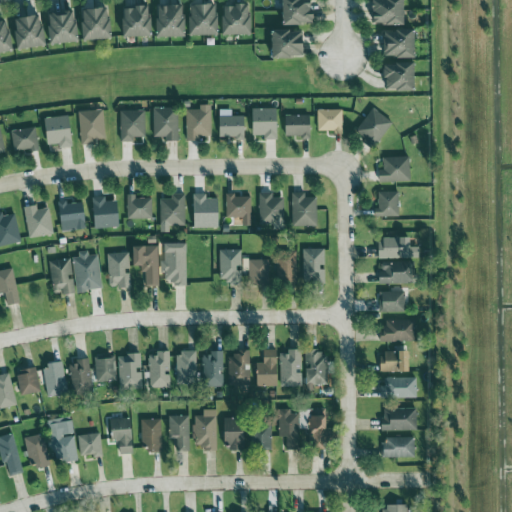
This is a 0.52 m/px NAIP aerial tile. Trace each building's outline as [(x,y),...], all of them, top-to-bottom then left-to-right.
[(102,0),(110,32),(80,36),(79,5),(95,0),(102,0)] [(145,0),(149,30),(119,34),(121,2),(133,0),(145,0)] [(156,1),(167,0),(178,0),(182,36),(152,34),(156,1)] [(186,0),(209,0),(216,33),(188,34),(186,0)] [(220,0),(245,0),(247,31),(216,33),(220,0)] [(279,0),(279,20),(312,18),(308,0),(279,0)] [(406,25),(405,0),(372,0),(373,25),(406,25)] [(75,38),(46,42),(44,5),(71,5),(75,38)] [(18,49),(46,46),(43,15),(14,18),(18,49)] [(0,52),(15,50),(10,21),(0,22),(0,52)] [(263,25),(269,56),(302,49),(301,31),(263,25)] [(386,30),(385,57),(416,58),(417,30),(386,30)] [(417,64),(387,63),(386,89),(416,90),(417,64)] [(186,110),(186,141),(200,141),(200,136),(211,136),(211,105),(200,105),(200,109),(186,110)] [(152,108),(153,137),(165,137),(165,141),(179,141),(178,108),(152,108)] [(252,109),(252,135),(264,135),(264,140),(279,139),(278,108),(252,109)] [(377,146),(393,122),(372,108),(356,132),(377,146)] [(78,112),(81,143),(106,141),(103,109),(78,112)] [(119,111),(120,142),(135,142),(135,137),(145,137),(145,110),(119,111)] [(317,131),(335,130),(335,135),(343,135),(343,110),(317,110),(317,131)] [(284,115),(285,137),(311,137),(310,114),(284,115)] [(46,145),(58,144),(58,148),(72,147),(70,116),(45,117),(46,145)] [(219,138),(246,138),(245,116),(219,117),(219,138)] [(13,152),(39,149),(36,127),(10,131),(13,152)] [(411,181),(410,157),(379,158),(380,182),(411,181)] [(399,217),(399,192),(377,191),(377,217),(399,217)] [(284,227),(283,197),(273,198),(273,192),(258,193),(259,228),(284,227)] [(305,197),(304,192),(291,193),(292,226),(317,226),(317,197),(305,197)] [(169,226),(185,226),(185,194),(171,194),(171,199),(160,199),(160,232),(169,232),(169,226)] [(219,227),(219,198),(207,199),(207,194),(193,194),(194,227),(219,227)] [(153,218),(152,198),(135,199),(135,195),(126,195),(127,219),(153,218)] [(225,217),(251,218),(251,196),(225,195),(225,217)] [(119,227),(118,201),(106,202),(105,197),(92,197),(93,227),(119,227)] [(85,223),(83,202),(66,204),(66,201),(58,202),(60,226),(85,223)] [(37,210),(36,205),(22,207),(29,238),(54,233),(49,208),(37,210)] [(3,216),(2,212),(0,212),(0,246),(21,241),(15,214),(3,216)] [(379,259),(419,258),(419,247),(411,247),(411,238),(379,239),(379,259)] [(187,285),(186,243),(164,244),(164,260),(162,260),(162,280),(173,280),(173,286),(187,285)] [(133,266),(143,266),(144,286),(159,286),(158,246),(133,247),(133,266)] [(219,250),(220,279),(228,279),(228,285),(240,284),(240,266),(242,266),(242,249),(219,250)] [(325,249),(303,249),(304,283),(326,283),(325,249)] [(102,289),(97,255),(88,256),(88,253),(72,256),(77,292),(102,289)] [(131,288),(129,253),(107,253),(109,287),(119,286),(119,288),(131,288)] [(297,256),(278,256),(277,284),(296,284),(297,256)] [(63,295),(76,294),(71,258),(49,261),(53,293),(62,292),(63,295)] [(270,285),(269,259),(249,260),(250,286),(270,285)] [(413,283),(413,262),(379,262),(379,284),(413,283)] [(0,270),(0,293),(4,292),(7,306),(21,303),(12,268),(0,270)] [(380,312),(405,312),(404,292),(379,292),(380,312)] [(382,321),(383,342),(415,341),(415,320),(382,321)] [(279,386),(277,349),(264,350),(264,362),(256,363),(257,387),(279,386)] [(157,355),(148,355),(150,388),(170,387),(169,351),(157,351),(157,355)] [(176,385),(198,384),(196,351),(175,352),(176,385)] [(281,387),(301,386),(300,351),(280,351),(281,387)] [(328,380),(327,351),(305,351),(306,380),(328,380)] [(223,352),(202,353),(203,387),(223,387),(223,352)] [(228,386),(250,385),(249,352),(227,353),(228,386)] [(411,372),(410,352),(380,353),(381,373),(411,372)] [(118,355),(119,390),(142,390),(141,355),(118,355)] [(116,356),(95,357),(96,382),(116,382),(116,356)] [(68,363),(72,396),(93,393),(88,360),(68,363)] [(66,394),(63,363),(43,365),(46,396),(66,394)] [(41,392),(36,367),(16,371),(22,396),(41,392)] [(0,409),(17,405),(9,373),(0,375),(0,409)] [(384,387),(379,388),(380,399),(416,397),(416,377),(383,379),(384,387)] [(416,430),(416,408),(382,409),(383,431),(416,430)] [(279,437),(286,437),(286,451),(299,451),(298,414),(291,414),(290,409),(278,409),(279,437)] [(216,451),(217,410),(203,410),(203,416),(194,416),(193,445),(203,445),(203,451),(216,451)] [(168,439),(176,439),(176,451),(189,451),(188,416),(168,416),(168,439)] [(327,416),(310,416),(311,448),(328,448),(327,416)] [(54,464),(78,460),(71,417),(47,421),(54,464)] [(230,451),(246,451),(246,418),(223,419),(223,443),(230,443),(230,451)] [(120,454),(133,454),(132,419),(111,419),(111,442),(119,442),(120,454)] [(161,419),(141,420),(141,451),(161,450),(161,419)] [(252,449),(271,450),(272,423),(252,423),(252,449)] [(78,436),(80,456),(94,455),(95,458),(102,457),(100,433),(78,436)] [(23,473),(13,434),(0,437),(0,454),(6,477),(23,473)] [(25,438),(31,470),(49,467),(43,434),(25,438)] [(383,458),(415,457),(414,437),(383,438),(383,458)]
